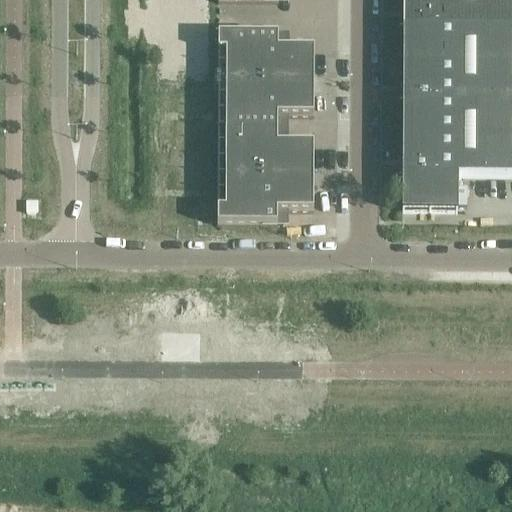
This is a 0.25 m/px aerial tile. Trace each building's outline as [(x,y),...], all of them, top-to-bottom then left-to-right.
[(511,28),(511,0),(403,0),(403,28),(511,28)] [(511,103),(511,28),(403,28),(403,103),(511,103)] [(314,86),(314,52),(289,52),(289,37),(275,37),(275,38),(218,38),(218,86),(314,86)] [(314,119),(314,94),(314,86),(218,86),(218,133),(276,133),(276,119),(314,119)] [(511,179),(511,103),(403,103),(402,215),(457,215),(458,180),(511,179)] [(314,181),(314,147),(276,147),(276,133),(218,133),(218,181),(314,181)] [(313,215),(313,189),(314,181),(218,181),(217,228),(274,229),(274,230),(289,230),(289,215),(313,215)]
